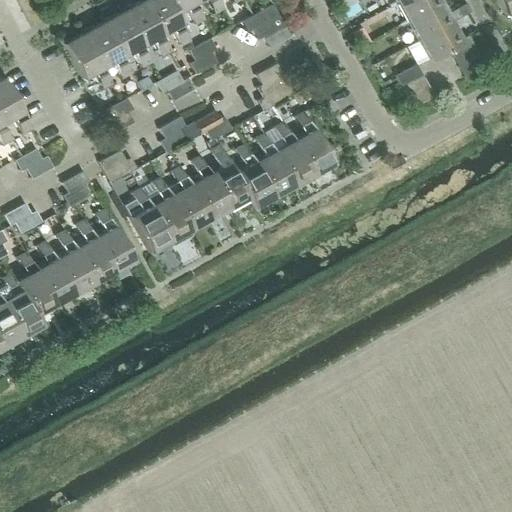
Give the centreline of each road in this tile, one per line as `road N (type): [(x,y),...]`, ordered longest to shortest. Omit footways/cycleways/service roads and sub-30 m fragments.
road 1 (residential): [(318,19),(395,152),(511,91)]
road 2 (residential): [(80,157),(318,19)]
road 3 (residential): [(80,157),(0,19)]
